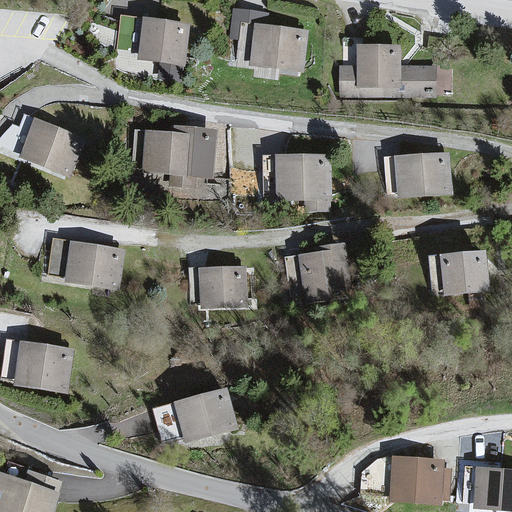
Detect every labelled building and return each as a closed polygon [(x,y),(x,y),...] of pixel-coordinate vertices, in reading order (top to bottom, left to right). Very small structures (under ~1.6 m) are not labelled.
[(199,27),(147,21),(142,63),(194,70),(199,27)] [(307,37),(255,29),(249,66),(301,74),(307,37)] [(360,65),(334,65),(334,99),(437,98),(437,68),(404,68),(404,45),(360,46),(360,65)] [(29,120),(14,156),(71,179),(85,143),(29,120)] [(216,137),(147,130),(142,176),(210,184),(216,137)] [(450,156),(397,159),(399,202),(453,199),(450,156)] [(335,159),(277,159),(277,203),(335,203),(335,159)] [(127,254),(64,245),(59,284),(121,293),(127,254)] [(352,256),(298,261),(303,305),(356,300),(352,256)] [(487,258),(431,261),(433,298),(489,294),(487,258)] [(247,272),(200,274),(202,314),(249,311),(247,272)] [(75,351),(20,342),(13,384),(68,393),(75,351)] [(230,394),(164,410),(173,447),(239,431),(230,394)] [(450,464),(390,459),(386,505),(446,510),(450,464)] [(511,511),(511,474),(475,471),(471,510),(499,511),(511,511)] [(54,511),(59,497),(0,477),(0,511),(54,511)]
